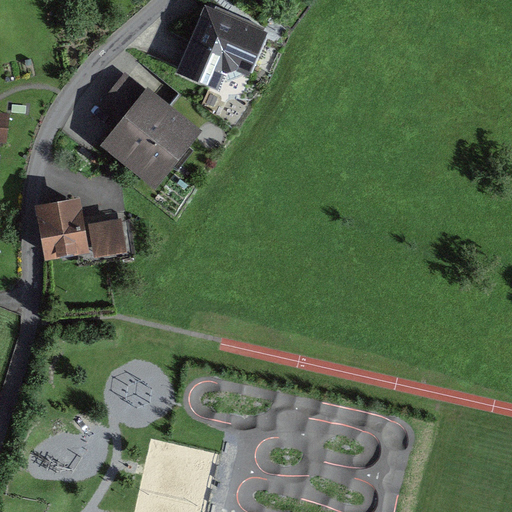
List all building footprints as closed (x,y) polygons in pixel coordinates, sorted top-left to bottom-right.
[(249,77),(268,34),(205,6),(176,74),(220,93),(227,75),(236,72),(249,77)] [(121,121),(101,147),(157,191),(203,132),(125,72),(100,104),(121,121)] [(9,114),(0,113),(0,143),(7,144),(9,114)] [(76,256),(90,254),(88,244),(80,198),(36,207),(45,262),(76,256)] [(128,221),(122,222),(122,219),(88,225),(91,244),(88,244),(90,254),(76,256),(78,266),(135,257),(128,221)]
